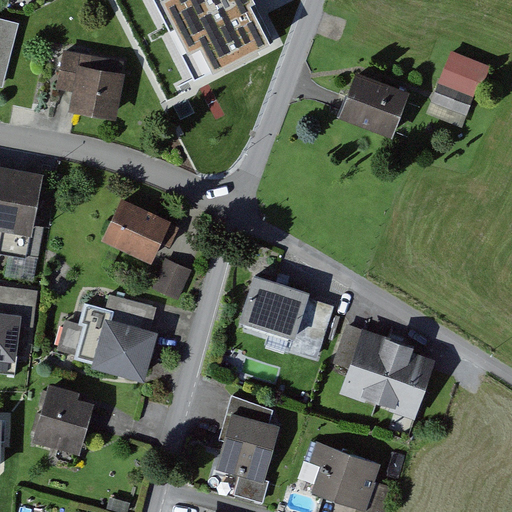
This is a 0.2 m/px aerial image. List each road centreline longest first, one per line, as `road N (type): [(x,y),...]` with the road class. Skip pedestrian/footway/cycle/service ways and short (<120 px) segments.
road 1 (residential): [(238,209),(511,379)]
road 2 (residential): [(154,511),(238,209)]
road 3 (residential): [(0,134),(182,180),(238,209)]
road 4 (residential): [(238,209),(318,0)]
